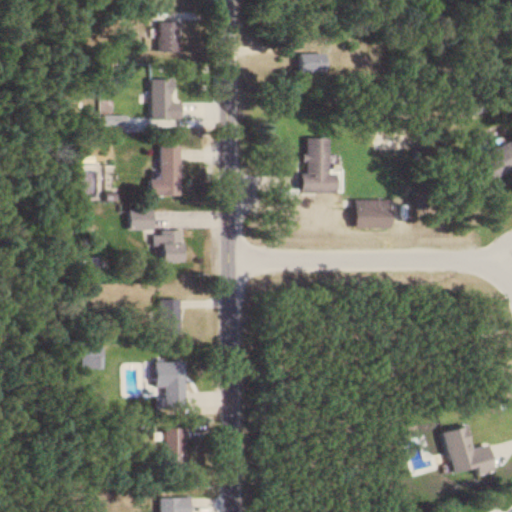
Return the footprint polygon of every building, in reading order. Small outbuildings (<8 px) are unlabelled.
[(153,51),(173,51),(173,22),(153,22),(153,51)] [(319,53),(292,53),(292,71),(319,71),(319,53)] [(511,137),(476,155),(487,179),(511,167),(511,137)] [(331,193),(331,173),(322,173),(322,138),(299,138),(298,193),(331,193)] [(173,145),(154,145),(154,180),(144,180),(144,194),(173,194),(173,145)] [(384,200),(349,200),(349,227),(384,227),(384,200)] [(146,228),(146,208),(123,208),(123,228),(146,228)] [(175,229),(148,229),(148,245),(153,245),(153,260),(175,260),(175,229)] [(173,298),(153,298),(153,333),(173,333),(173,298)] [(148,385),(159,385),(159,405),(179,405),(179,361),(148,361),(148,385)] [(436,429),(448,476),(487,466),(481,443),(465,447),(459,424),(436,429)] [(179,469),(179,426),(158,426),(158,469),(179,469)] [(183,511),(183,496),(154,496),(153,511),(183,511)]
